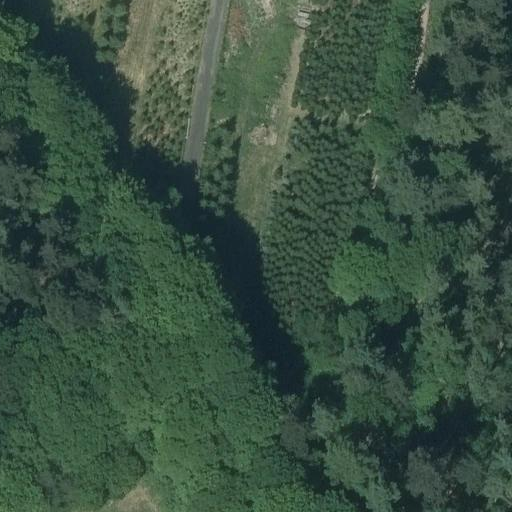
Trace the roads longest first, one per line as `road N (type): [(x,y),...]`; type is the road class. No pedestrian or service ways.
road 1 (tertiary): [(263,511),(131,266),(0,94)]
road 2 (track): [(0,487),(201,390)]
road 3 (unknown): [(348,310),(369,398),(370,444),(410,511)]
